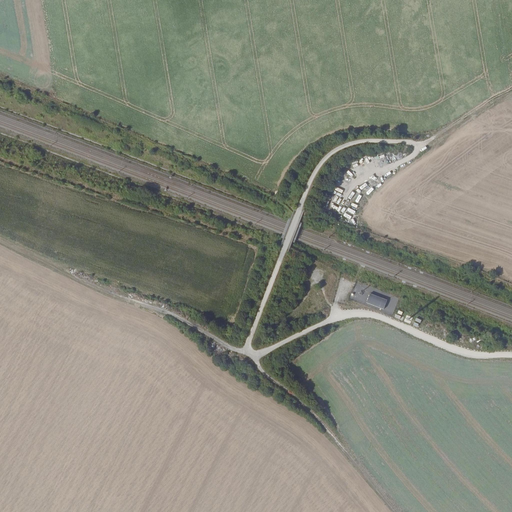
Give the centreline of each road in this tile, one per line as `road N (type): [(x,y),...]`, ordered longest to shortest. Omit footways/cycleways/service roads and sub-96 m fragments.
road 1 (track): [(399,511),(337,437),(242,352),(0,240)]
road 2 (track): [(249,359),(360,313),(462,352),(511,355)]
road 3 (track): [(342,202),(417,145),(348,143),(319,165),(298,215)]
road 4 (primary): [(441,0),(453,52),(511,195)]
